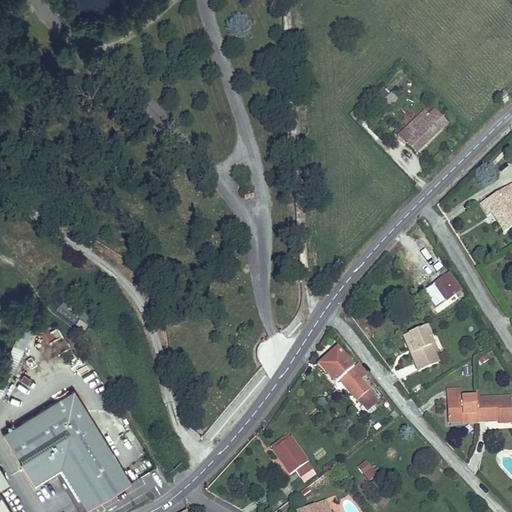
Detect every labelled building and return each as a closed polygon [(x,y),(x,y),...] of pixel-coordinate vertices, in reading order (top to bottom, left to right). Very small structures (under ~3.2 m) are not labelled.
[(498,95),(501,99),(506,94),(503,90),(498,95)] [(414,102),(403,114),(406,119),(410,116),(413,118),(416,114),(418,117),(423,111),(414,102)] [(449,124),(438,112),(431,119),(426,114),(402,139),(418,155),(449,124)] [(484,202),(502,235),(511,230),(511,209),(511,186),(510,188),(511,191),(511,199),(508,202),(503,193),(496,197),(495,196),(484,202)] [(511,199),(511,191),(510,188),(495,196),(496,197),(503,193),(508,202),(511,199)] [(463,299),(450,275),(421,294),(434,312),(454,300),(457,304),(463,299)] [(427,327),(410,333),(414,343),(411,345),(414,352),(411,353),(418,371),(437,363),(433,351),(428,339),(431,338),(427,327)] [(0,398),(11,375),(33,328),(19,330),(0,369),(0,398)] [(45,332),(48,342),(62,338),(59,328),(45,332)] [(404,335),(411,353),(414,352),(411,345),(414,343),(410,333),(404,335)] [(62,354),(66,362),(75,357),(71,350),(62,354)] [(312,362),(327,384),(331,380),(348,365),(336,350),(325,357),(323,354),(312,362)] [(348,365),(331,380),(359,417),(372,407),(357,386),(364,380),(351,362),(348,365)] [(131,483),(73,390),(2,434),(16,456),(18,455),(22,461),(19,462),(33,484),(55,471),(54,468),(59,465),(61,467),(87,510),(131,483)] [(469,398),(443,398),(443,425),(455,425),(455,415),(465,415),(471,415),(471,400),(471,398),(469,398)] [(511,419),(508,419),(508,401),(471,400),(471,415),(471,428),(482,428),(483,422),(493,422),(493,428),(506,428),(511,438),(511,419)] [(455,415),(455,425),(465,425),(465,415),(455,415)] [(304,468),(282,437),(264,449),(281,474),(285,471),(290,478),(304,468)] [(367,484),(378,474),(365,461),(355,471),(367,484)] [(0,511),(12,511),(0,493),(0,483),(7,479),(0,468),(0,511)] [(75,504),(79,511),(86,511),(81,503),(75,504)]
